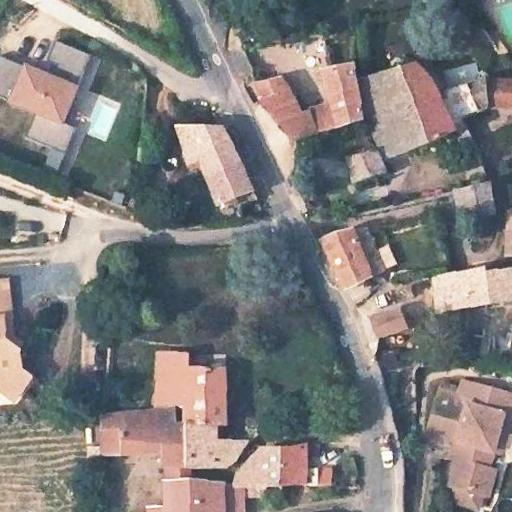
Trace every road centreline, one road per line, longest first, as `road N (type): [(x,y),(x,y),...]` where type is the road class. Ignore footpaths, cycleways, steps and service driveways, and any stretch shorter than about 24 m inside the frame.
road 1 (tertiary): [(381,511),(380,455),(362,377),(297,233)]
road 2 (tertiary): [(297,233),(183,0)]
road 3 (residential): [(297,233),(176,240),(96,229)]
